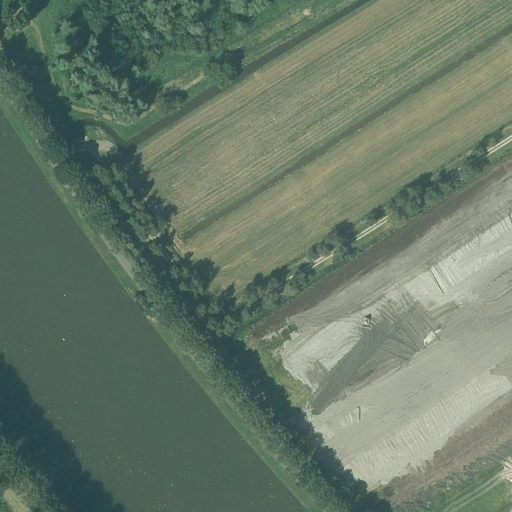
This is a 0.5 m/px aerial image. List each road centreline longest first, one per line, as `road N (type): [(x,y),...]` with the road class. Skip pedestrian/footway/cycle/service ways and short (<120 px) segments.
road 1 (unknown): [(53,158),(95,150),(203,309),(221,314),(511,135)]
road 2 (unclassified): [(330,511),(133,276),(0,77)]
